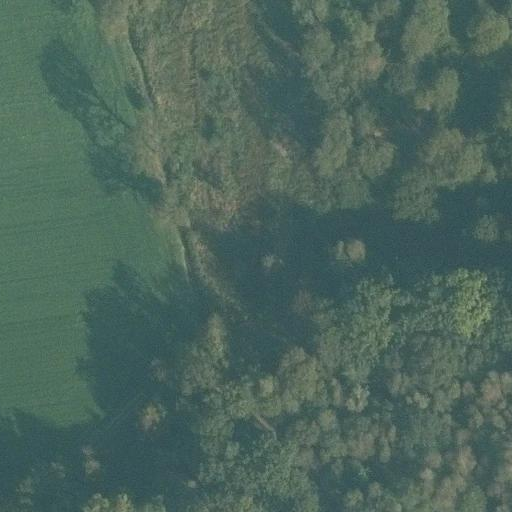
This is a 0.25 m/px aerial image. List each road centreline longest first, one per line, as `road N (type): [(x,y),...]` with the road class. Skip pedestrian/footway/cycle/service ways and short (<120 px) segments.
road 1 (track): [(180,370),(221,342),(511,294)]
road 2 (track): [(180,370),(220,390),(355,511)]
road 3 (track): [(16,511),(45,496),(131,407),(180,370)]
